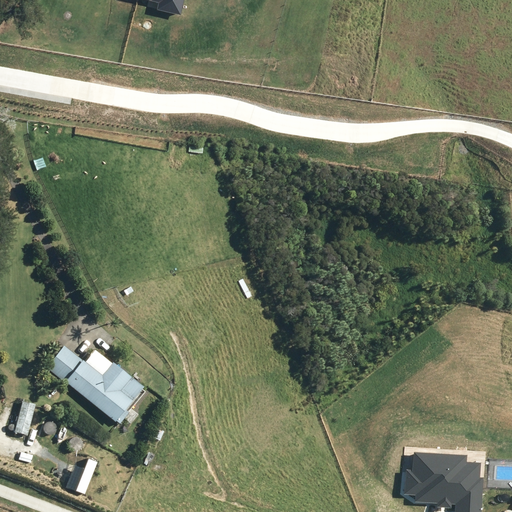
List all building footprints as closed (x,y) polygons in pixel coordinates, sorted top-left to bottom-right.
[(146,393),(144,391),(146,389),(114,364),(114,365),(96,351),(87,363),(65,347),(48,369),(116,423),(117,422),(121,425),(146,393)] [(23,402),(15,432),(28,436),(37,406),(23,402)] [(68,436),(61,432),(58,437),(65,441),(68,436)] [(51,488),(41,493),(43,495),(45,494),(46,497),(52,494),(50,491),(52,490),(51,488)] [(33,511),(0,501),(0,511),(33,511)]
